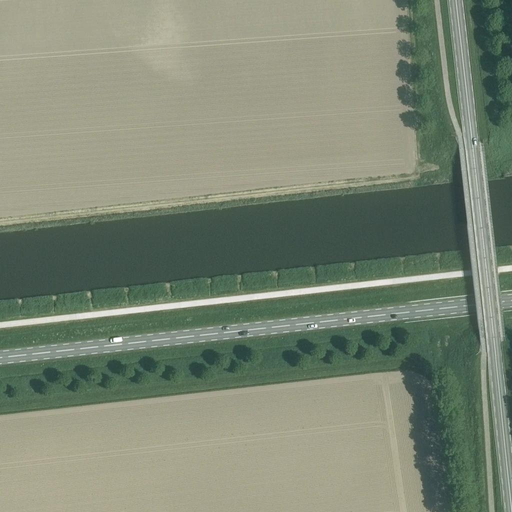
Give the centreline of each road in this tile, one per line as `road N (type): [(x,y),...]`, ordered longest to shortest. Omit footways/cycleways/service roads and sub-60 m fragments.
road 1 (primary): [(0,359),(511,301)]
road 2 (secondary): [(511,510),(455,0)]
